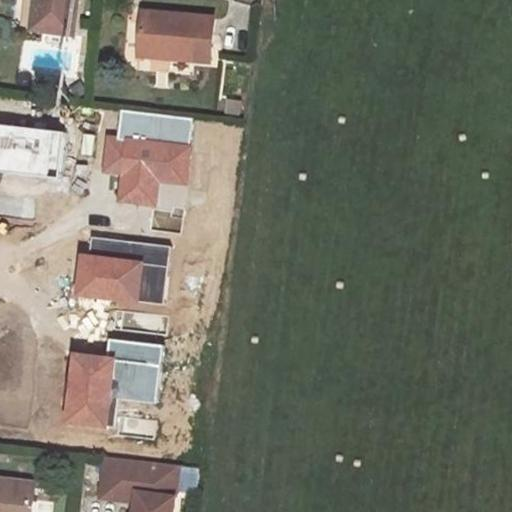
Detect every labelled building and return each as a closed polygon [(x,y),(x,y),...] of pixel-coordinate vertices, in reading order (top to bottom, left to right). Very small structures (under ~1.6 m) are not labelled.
[(74,0),(35,0),(32,32),(70,37),(74,0)] [(210,22),(141,14),(137,50),(165,53),(165,60),(207,64),(210,22)] [(120,112),(116,143),(190,152),(194,121),(120,112)] [(66,136),(1,127),(0,131),(0,210),(29,214),(58,195),(66,136)] [(190,152),(116,143),(110,192),(114,201),(182,210),(190,152)] [(91,239),(89,256),(169,266),(171,248),(91,239)] [(89,256),(84,297),(164,307),(169,266),(89,256)] [(0,418),(17,421),(28,328),(18,317),(0,314),(0,418)] [(162,348),(115,342),(113,359),(109,397),(156,403),(162,348)] [(113,359),(79,355),(70,423),(105,427),(109,397),(113,359)] [(133,503),(132,511),(172,511),(174,498),(152,495),(156,464),(104,458),(99,495),(111,496),(111,500),(133,503)] [(0,511),(29,511),(33,484),(0,480),(0,511)]
